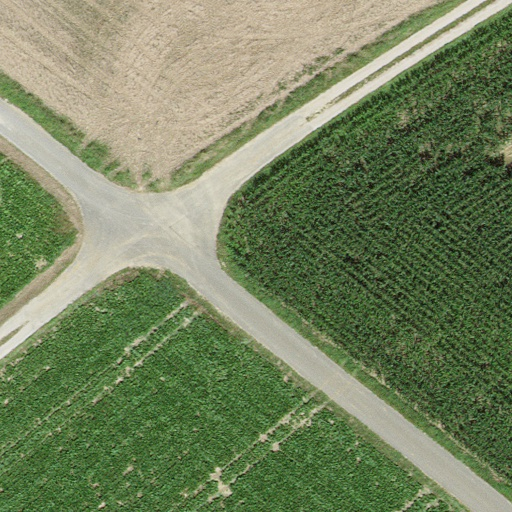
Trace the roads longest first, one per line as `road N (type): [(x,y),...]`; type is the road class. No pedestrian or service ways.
road 1 (track): [(0,116),(492,511)]
road 2 (track): [(484,0),(135,225),(0,331)]
